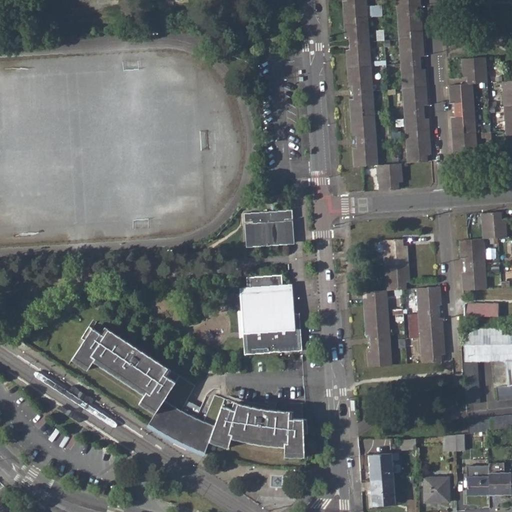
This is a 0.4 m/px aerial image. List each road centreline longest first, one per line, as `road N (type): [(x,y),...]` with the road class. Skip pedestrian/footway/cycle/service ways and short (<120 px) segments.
road 1 (tertiary): [(324,208),(339,450),(333,511)]
road 2 (tertiary): [(309,0),(324,208)]
road 3 (residential): [(433,0),(444,199)]
road 4 (residential): [(444,199),(454,365)]
road 5 (residential): [(138,511),(68,491),(0,449)]
road 6 (residential): [(444,199),(324,208)]
